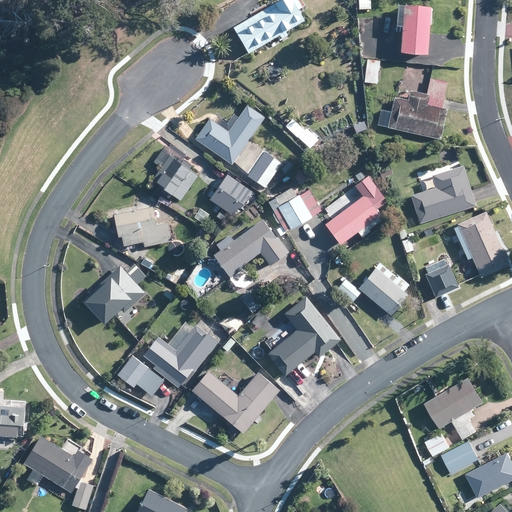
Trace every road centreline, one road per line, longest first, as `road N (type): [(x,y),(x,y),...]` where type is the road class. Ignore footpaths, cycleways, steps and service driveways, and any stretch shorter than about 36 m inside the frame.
road 1 (residential): [(182,63),(78,169),(34,254),(32,289),(56,366),(78,390),(260,495)]
road 2 (residential): [(260,495),(354,391),(496,308)]
road 3 (residential): [(485,0),(487,100),(511,172)]
